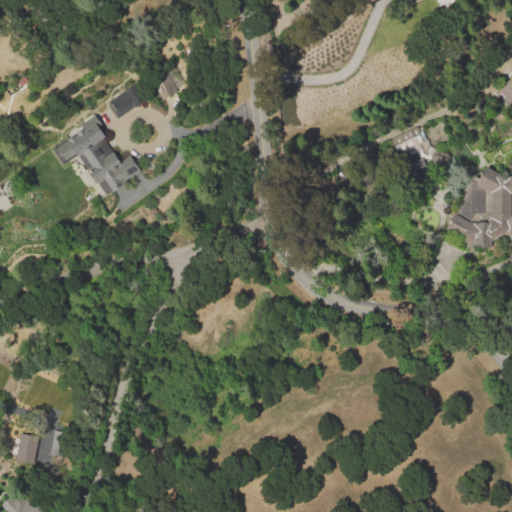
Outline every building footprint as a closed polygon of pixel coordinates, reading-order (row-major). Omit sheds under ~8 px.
[(174,92),(165,69),(150,75),(159,98),(174,92)] [(511,76),(511,109),(495,94),(511,76)] [(133,85),(146,102),(136,109),(134,106),(116,119),(106,104),(133,85)] [(93,115),(98,122),(95,124),(106,138),(104,139),(120,163),(129,156),(140,171),(105,196),(75,154),(66,161),(55,146),(66,139),(63,135),(79,123),(80,124),(93,115)] [(389,137),(392,146),(385,149),(391,164),(429,148),(420,125),(389,137)] [(510,218),(511,217),(511,244),(508,236),(493,244),(493,249),(471,249),(472,244),(445,229),(453,214),(472,224),(489,224),(489,189),(477,182),(486,168),(501,177),(511,177),(511,193),(510,193),(510,218)] [(36,436),(19,433),(14,460),(32,463),(36,436)] [(23,511),(31,505),(17,488),(0,503),(0,506),(5,511),(23,511)]
